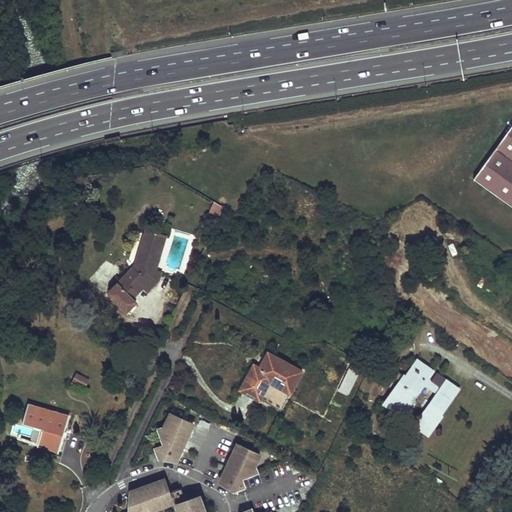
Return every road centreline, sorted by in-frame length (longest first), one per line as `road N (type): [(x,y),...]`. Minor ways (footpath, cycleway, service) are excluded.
road 1 (trunk): [(0,146),(111,116),(511,45)]
road 2 (trunk): [(443,22),(114,76),(0,106)]
road 3 (residential): [(96,511),(113,489),(163,472),(213,493),(225,511)]
